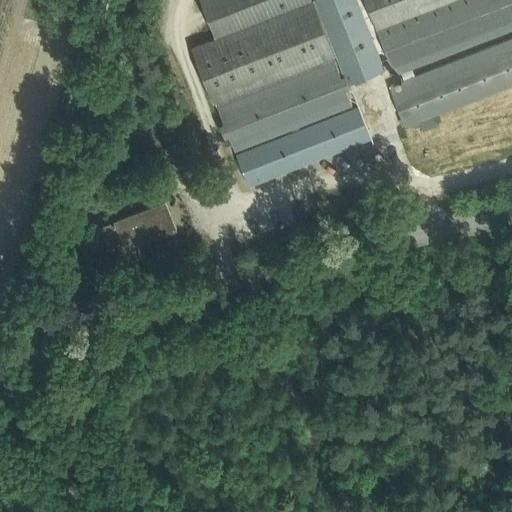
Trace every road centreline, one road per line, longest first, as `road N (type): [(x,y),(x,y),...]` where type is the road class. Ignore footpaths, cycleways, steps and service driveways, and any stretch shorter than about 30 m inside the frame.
road 1 (tertiary): [(0,383),(342,255),(511,215)]
road 2 (track): [(111,0),(0,362)]
